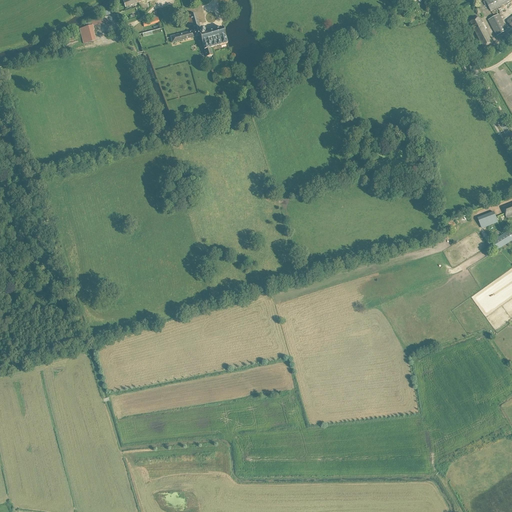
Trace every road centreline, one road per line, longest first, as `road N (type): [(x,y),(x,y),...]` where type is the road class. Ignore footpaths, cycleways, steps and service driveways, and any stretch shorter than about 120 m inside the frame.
road 1 (track): [(58,264),(31,178),(257,111),(321,58)]
road 2 (track): [(0,377),(86,349),(58,264)]
road 3 (tertiary): [(511,138),(446,0)]
road 4 (track): [(0,66),(123,34)]
